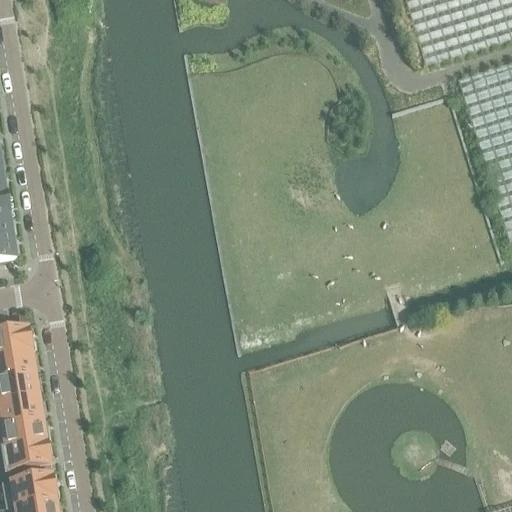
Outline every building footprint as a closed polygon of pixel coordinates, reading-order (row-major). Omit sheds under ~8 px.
[(511,44),(511,0),(403,0),(425,71),(511,44)] [(511,68),(458,86),(508,247),(511,245),(511,68)] [(0,199),(0,221),(10,220),(6,199),(0,199)] [(0,221),(0,243),(13,241),(10,220),(0,221)] [(13,241),(0,243),(0,266),(17,264),(13,241)] [(0,362),(32,357),(32,356),(35,355),(33,343),(30,344),(28,335),(0,339),(0,362)] [(0,385),(36,380),(32,357),(0,362),(0,385)] [(0,408),(40,402),(36,380),(0,385),(0,408)] [(0,431),(43,425),(40,402),(0,408),(0,431)] [(45,434),(43,425),(0,431),(0,454),(1,455),(47,447),(47,446),(49,445),(47,433),(45,434)] [(48,456),(47,447),(1,455),(5,477),(51,470),(50,468),(53,468),(51,456),(48,456)] [(52,482),(2,490),(5,511),(14,511),(15,511),(56,505),(56,504),(59,503),(57,490),(54,490),(52,482)]
